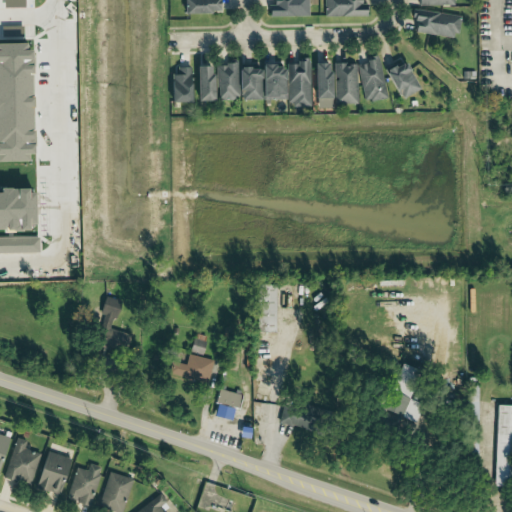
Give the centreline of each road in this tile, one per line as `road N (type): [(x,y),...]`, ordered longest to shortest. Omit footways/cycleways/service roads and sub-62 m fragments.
road 1 (tertiary): [(263,472),(0,381)]
road 2 (residential): [(172,41),(363,38),(385,26)]
road 3 (tertiary): [(379,511),(263,472)]
